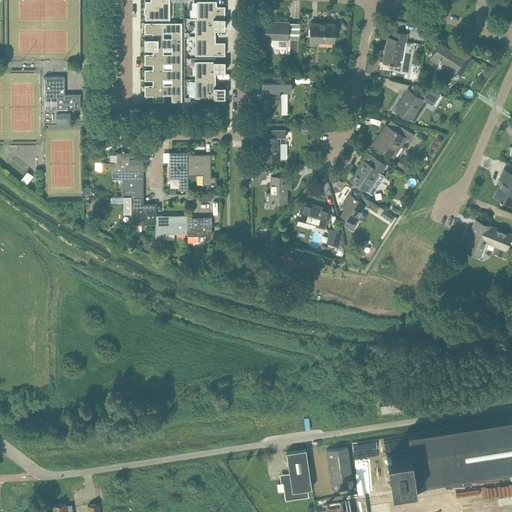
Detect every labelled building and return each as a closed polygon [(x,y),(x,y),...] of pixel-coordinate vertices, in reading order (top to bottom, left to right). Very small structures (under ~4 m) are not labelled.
[(150,0),(150,1),(145,1),(145,19),(169,19),(169,0),(150,0)] [(216,1),(197,1),(197,18),(224,18),(228,18),(228,6),(216,6),(216,1)] [(197,18),(194,18),(195,36),(215,36),(215,29),(226,29),(226,23),(224,23),(224,18),(197,18)] [(144,22),(144,32),(151,32),(151,37),(163,38),(163,32),(171,32),(171,38),(183,38),(183,22),(144,22)] [(263,22),(262,38),(272,38),(271,46),(286,46),(286,39),(287,39),(288,23),(263,22)] [(317,45),(332,46),(332,41),(333,41),(334,24),(310,23),(309,44),(317,45)] [(383,62),(389,63),(388,64),(391,64),(391,63),(399,65),(403,41),(406,42),(407,34),(394,32),(393,38),(387,37),(383,62)] [(215,36),(194,36),(195,56),(224,55),(224,43),(215,43),(215,36)] [(152,38),(152,54),(163,54),(163,48),(171,48),(171,53),(183,53),(183,38),(171,38),(152,38)] [(289,60),(298,60),(299,39),(290,38),(289,60)] [(440,43),(429,59),(437,64),(440,59),(449,65),(444,73),(450,77),(453,73),(453,74),(463,58),(440,43)] [(181,54),(144,54),(144,63),(152,63),(152,69),(163,69),(163,64),(171,64),(171,70),(181,70),(181,54)] [(224,61),(195,61),(195,79),(215,79),(216,79),(216,72),(226,72),(226,66),(224,66),(224,61)] [(171,70),(144,70),(144,79),(152,79),(152,85),(163,85),(163,79),(171,79),(171,85),(181,85),(181,70),(171,70)] [(44,77),(44,95),(54,95),(54,97),(57,97),(57,109),(80,109),(80,94),(64,94),(64,76),(44,77)] [(264,92),(264,113),(287,113),(287,92),(291,92),(291,76),(272,76),(272,82),(262,82),(262,92),(264,92)] [(215,79),(195,79),(195,98),(225,98),(225,92),(226,92),(226,87),(215,86),(215,79)] [(144,85),(144,94),(152,94),(152,101),(163,101),(163,95),(171,95),(171,101),(181,101),(181,85),(144,85)] [(395,110),(409,119),(414,122),(427,102),(433,106),(441,93),(412,85),(409,90),(408,89),(395,110)] [(56,114),(56,123),(56,126),(63,126),(63,123),(69,123),(69,114),(56,114)] [(411,142),(411,140),(414,135),(400,126),(396,132),(388,126),(380,138),(378,136),(373,144),(393,157),(400,146),(405,149),(407,149),(411,142)] [(262,159),(272,159),(285,159),(287,157),(287,147),(283,143),(280,143),(280,137),(291,137),(291,130),(268,130),(268,136),(262,136),(262,159)] [(434,142),(440,146),(444,140),(438,136),(434,142)] [(101,171),(112,171),(143,171),(143,152),(117,152),(117,162),(101,163),(101,171)] [(188,190),(188,175),(188,154),(188,152),(169,152),(169,178),(179,178),(179,190),(188,190)] [(211,154),(188,154),(188,175),(202,175),(202,185),(216,185),(216,176),(211,176),(211,154)] [(397,164),(410,173),(414,166),(401,157),(397,164)] [(359,168),(351,181),(365,190),(372,194),(380,181),(377,179),(380,174),(386,165),(375,158),(370,165),(363,160),(359,167),(359,168)] [(499,199),(499,201),(501,202),(501,201),(502,201),(511,205),(511,202),(511,173),(504,170),(499,179),(502,180),(494,196),(499,199)] [(27,171),(19,181),(26,186),(33,176),(27,171)] [(112,171),(112,180),(122,180),(122,194),(143,194),(143,171),(112,171)] [(266,202),(286,202),(286,188),(290,188),(290,176),(286,176),(272,176),(271,176),(271,193),(266,193),(266,202)] [(343,216),(341,219),(349,225),(351,221),(353,222),(369,197),(355,188),(351,195),(349,194),(344,202),(348,204),(341,215),(343,216)] [(131,224),(155,224),(156,224),(156,215),(156,203),(143,203),(143,197),(123,197),(123,205),(123,214),(131,214),(131,224)] [(317,223),(317,225),(324,227),(329,209),(302,202),(297,218),(317,223)] [(187,217),(187,215),(156,215),(156,224),(155,224),(155,241),(162,241),(162,234),(187,234),(187,217)] [(187,234),(187,236),(188,236),(188,242),(198,242),(198,236),(211,236),(211,217),(187,217),(187,234)] [(492,254),(505,259),(509,249),(505,248),(510,235),(476,221),(465,249),(479,255),(478,256),(480,257),(482,256),(488,242),(495,245),(492,254)] [(326,242),(338,245),(341,234),(329,231),(326,242)] [(400,402),(380,405),(381,413),(401,409),(400,402)] [(511,417),(407,434),(410,453),(387,457),(391,488),(509,469),(511,479),(511,417)] [(351,487),(353,487),(347,446),(326,450),(333,490),(339,489),(340,494),(351,492),(351,487)] [(290,477),(286,478),(284,480),(282,480),(285,501),(309,497),(308,489),(312,488),(306,449),(286,452),(290,477)] [(65,503),(52,505),(53,511),(72,511),(71,504),(65,505),(65,503)]
